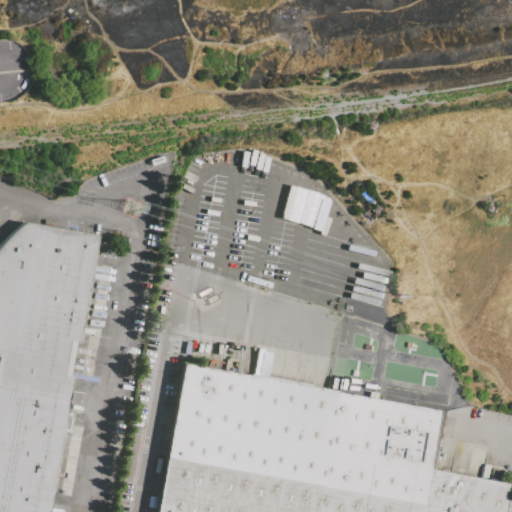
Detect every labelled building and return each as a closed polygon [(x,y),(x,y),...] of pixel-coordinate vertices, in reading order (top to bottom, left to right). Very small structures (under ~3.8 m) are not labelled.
[(96,238),(79,323),(0,309),(0,244),(1,243),(11,232),(19,226),(24,223),(96,238)] [(0,390),(66,402),(79,325),(79,323),(0,309),(0,390)] [(152,511),(179,363),(356,395),(335,511),(152,511)] [(0,426),(60,437),(61,432),(65,411),(66,402),(0,390),(0,426)] [(446,410),(436,470),(511,483),(511,511),(335,511),(356,395),(446,410)] [(0,469),(53,478),(60,437),(0,426),(0,469)] [(0,509),(17,511),(47,511),(53,478),(0,469),(0,509)]
